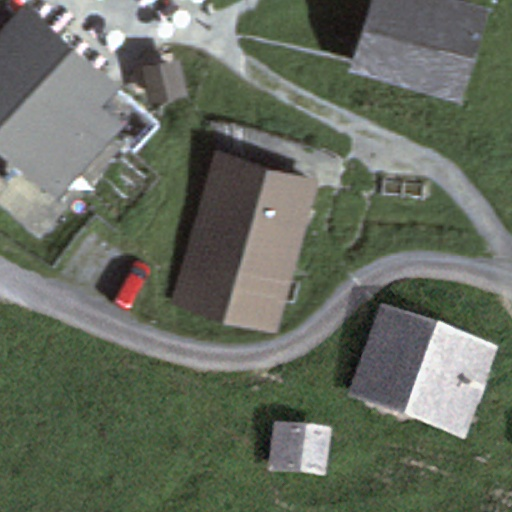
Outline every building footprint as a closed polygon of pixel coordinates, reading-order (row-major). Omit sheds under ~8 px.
[(23,0),(0,27),(0,212),(50,254),(166,116),(125,82),(26,0),(23,0)] [(361,0),(343,59),(451,93),(480,0),(361,0)] [(203,138),(164,302),(274,329),(314,164),(203,138)] [(376,298),(340,393),(464,440),(500,345),(376,298)] [(269,422),(267,470),(326,472),(328,424),(269,422)]
